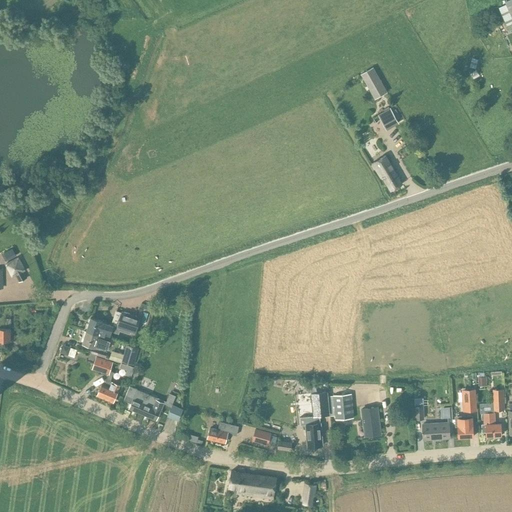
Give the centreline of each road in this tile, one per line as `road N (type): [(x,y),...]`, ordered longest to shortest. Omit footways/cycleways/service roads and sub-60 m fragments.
road 1 (unclassified): [(36,386),(61,306),(131,297),(511,164)]
road 2 (unclassified): [(511,454),(266,468),(36,386)]
